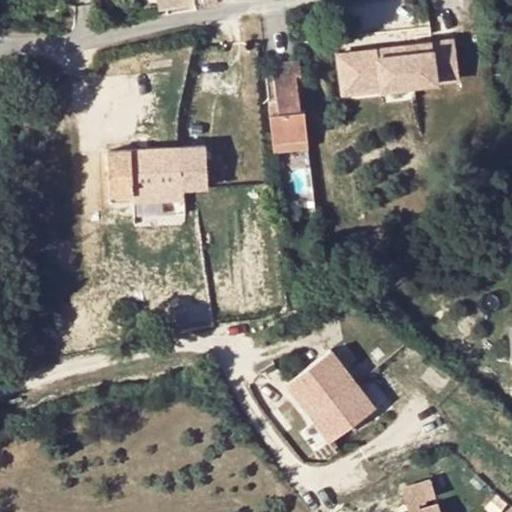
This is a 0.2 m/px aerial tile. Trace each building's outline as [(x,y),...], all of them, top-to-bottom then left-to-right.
[(453,37),(334,46),(337,91),(456,82),(453,37)] [(296,73),(300,73),(298,60),(278,63),(280,75),(273,76),(277,112),(269,113),(273,146),(289,144),(288,137),(306,135),(304,109),(300,109),(296,73)] [(273,152),(308,149),(306,135),(288,137),(289,144),(273,146),(273,152)] [(108,151),(110,202),(133,200),(133,193),(164,190),(164,199),(184,198),(182,146),(108,151)] [(133,193),(133,200),(164,199),(164,190),(133,193)] [(295,357),(260,399),(316,445),(351,403),(295,357)] [(442,511),(439,497),(409,505),(410,511),(442,511)]
